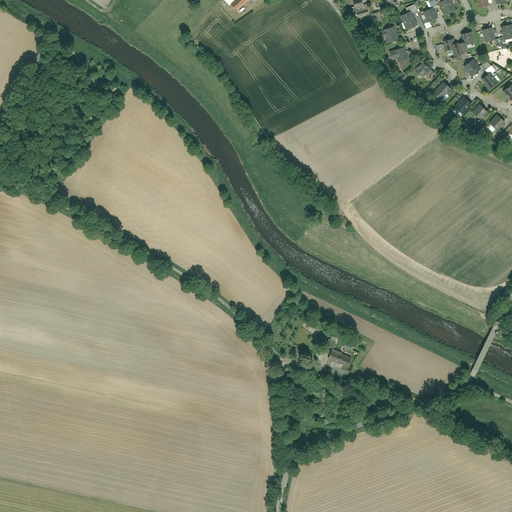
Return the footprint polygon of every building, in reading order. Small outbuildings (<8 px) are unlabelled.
[(255,0),(254,0),(239,0),(236,3),(232,0),(229,0),(225,4),(231,10),(233,8),(240,15),(255,0)] [(364,0),(354,3),(356,12),(367,9),(364,0)] [(449,0),(439,5),(445,17),(455,11),(449,0)] [(485,0),(474,0),(476,10),(486,9),(485,0)] [(434,1),(429,4),(432,10),(437,8),(434,1)] [(415,5),(405,9),(407,14),(411,13),(417,10),(415,5)] [(433,10),(424,14),(429,24),(438,20),(433,10)] [(407,14),(400,17),(407,32),(417,28),(411,13),(407,14)] [(511,37),(511,32),(510,25),(500,27),(503,40),(511,37)] [(395,28),(381,33),(383,38),(388,37),(390,44),(399,41),(395,28)] [(494,40),(490,28),(480,30),(484,43),(494,40)] [(471,32),(462,34),(465,47),(474,44),(471,32)] [(453,40),(443,42),(445,51),(455,49),(453,40)] [(408,60),(404,48),(391,53),(393,58),(397,57),(400,63),(408,60)] [(480,69),(472,60),(464,67),(472,76),(480,69)] [(434,73),(423,63),(415,71),(420,75),(423,72),(430,78),(434,73)] [(488,72),(481,78),(490,89),(497,83),(488,72)] [(453,89),(444,81),(434,93),(440,99),(446,92),(449,95),(453,89)] [(511,83),(511,82),(502,89),(509,99),(511,97),(511,83)] [(471,103),(464,96),(454,106),(462,113),(471,103)] [(487,109),(480,103),(473,110),(480,117),(487,109)] [(504,120),(497,113),(490,122),(497,128),(504,120)] [(494,132),(498,135),(503,130),(499,126),(494,132)] [(338,338),(328,335),(327,338),(326,342),(336,345),(338,338)] [(332,349),(328,360),(350,368),(354,356),(332,349)]
